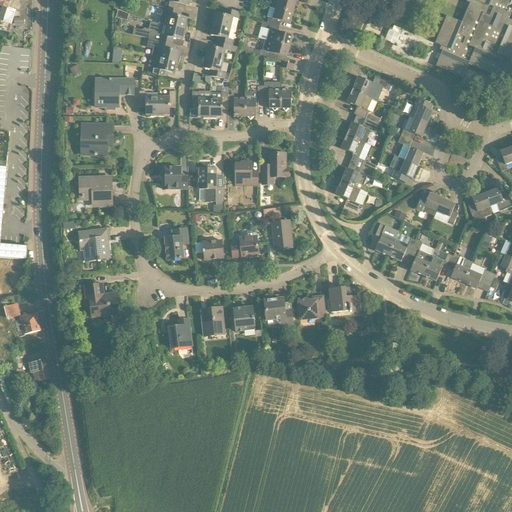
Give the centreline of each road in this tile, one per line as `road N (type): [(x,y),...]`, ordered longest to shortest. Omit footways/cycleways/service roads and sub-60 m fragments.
road 1 (secondary): [(82,511),(41,240),(47,0)]
road 2 (residential): [(337,250),(268,287),(182,291),(155,282),(136,247),(137,166),(155,139),(189,135)]
road 3 (residential): [(511,332),(419,310),(377,289),(337,250)]
road 4 (residential): [(452,113),(435,85),(320,36)]
road 5 (residential): [(486,130),(460,185),(436,176),(452,113)]
road 6 (residential): [(189,135),(191,61),(206,0)]
road 7 (residential): [(337,250),(314,210),(302,125)]
